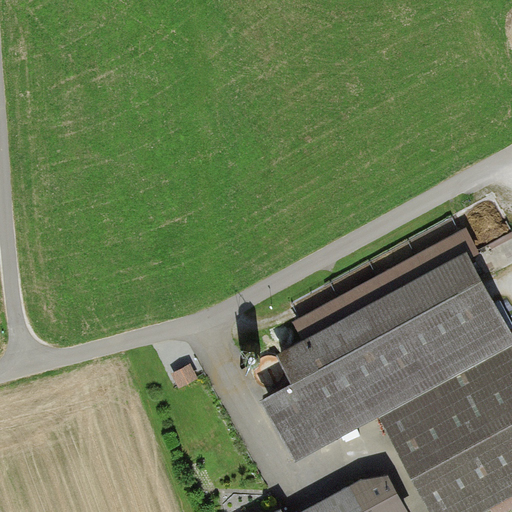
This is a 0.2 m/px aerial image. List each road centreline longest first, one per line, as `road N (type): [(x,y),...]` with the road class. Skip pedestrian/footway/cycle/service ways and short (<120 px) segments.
road 1 (residential): [(511,154),(350,250),(242,301),(18,368)]
road 2 (unknown): [(182,323),(289,450),(388,437),(434,511)]
road 3 (unclassified): [(18,368),(0,214)]
